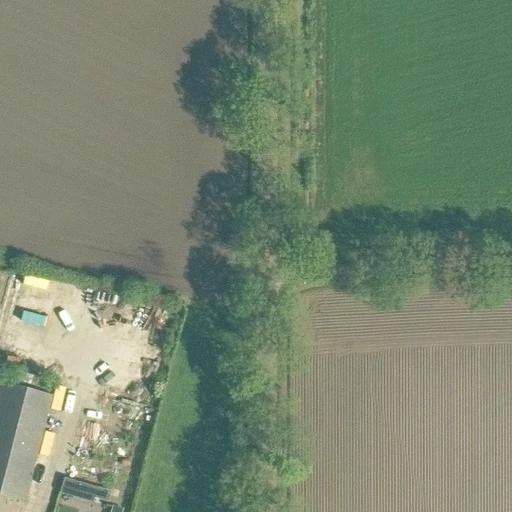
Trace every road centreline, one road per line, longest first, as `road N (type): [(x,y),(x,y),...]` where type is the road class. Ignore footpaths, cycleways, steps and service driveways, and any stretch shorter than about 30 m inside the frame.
road 1 (tertiary): [(267,0),(265,274)]
road 2 (unclassified): [(511,262),(265,274)]
road 3 (tertiary): [(265,274),(265,511)]
